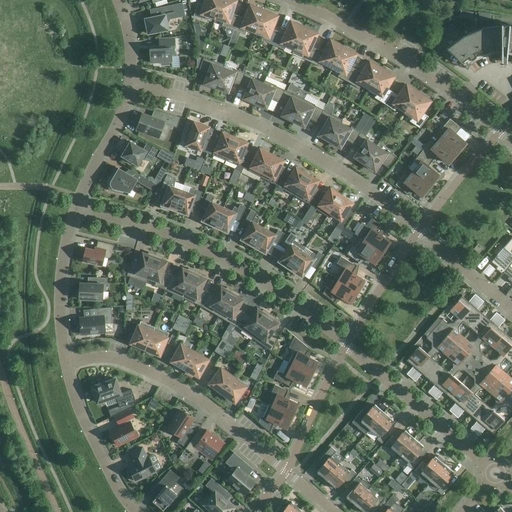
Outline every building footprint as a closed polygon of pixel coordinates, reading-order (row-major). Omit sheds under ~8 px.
[(215,18),(221,0),(205,0),(204,5),(197,3),(193,17),(205,20),(207,15),(215,18)] [(234,30),(238,16),(232,14),(236,1),(234,0),(233,0),(221,0),(215,18),(224,21),(222,26),(234,30)] [(184,14),(183,10),(187,10),(185,3),(182,4),(182,3),(161,8),(162,13),(160,16),(145,19),(146,25),(144,26),(146,32),(148,32),(148,34),(168,30),(167,23),(168,22),(172,17),(184,14)] [(238,16),(234,30),(245,34),(247,29),(255,32),(264,10),(254,6),(252,7),(250,6),(245,19),(238,16)] [(273,45),(279,32),(272,29),(277,16),(275,15),(274,13),(264,10),(255,32),(264,35),(262,40),(273,45)] [(279,32),(273,45),(284,50),(286,45),(295,49),(305,27),(295,22),(293,23),(291,22),(285,35),(279,32)] [(511,26),(509,26),(509,24),(501,24),(501,26),(481,28),(463,36),(447,48),(461,63),(469,57),(471,60),(476,57),(474,53),(482,50),(483,54),(488,52),(487,48),(496,47),(496,51),(502,50),(501,61),(506,61),(506,60),(510,60),(511,54),(511,52),(511,26)] [(305,27),(295,49),(292,54),(311,62),(318,50),(311,47),(317,34),(315,33),(314,31),(305,27)] [(196,35),(197,48),(203,50),(206,39),(196,35)] [(150,63),(161,62),(161,65),(169,65),(169,62),(171,62),(171,56),(175,56),(174,38),(159,39),(160,49),(150,49),(150,63)] [(318,50),(311,62),(322,68),(325,63),(333,67),(344,46),(335,41),(333,42),(331,41),(324,53),(318,50)] [(344,46),(333,67),(341,72),(338,76),(349,82),(356,70),(350,66),(356,54),(354,53),(353,51),(344,46)] [(216,88),(224,65),(213,60),(212,61),(203,58),(199,71),(208,74),(204,84),(216,88)] [(356,70),(349,82),(359,88),(362,84),(370,89),(382,68),(373,63),(371,63),(369,62),(362,74),(356,70)] [(224,65),(216,88),(228,92),(231,83),(239,86),(245,73),(235,69),(234,72),(224,68),(225,65),(224,65)] [(382,68),(370,89),(377,93),(375,98),(385,104),(393,92),(386,88),(394,77),(392,75),(391,73),(382,68)] [(245,73),(239,86),(247,89),(243,99),(255,104),(265,81),(264,80),(263,84),(253,79),(254,77),(245,73)] [(265,81),(255,104),(266,109),(270,99),(278,103),(284,90),(276,86),(265,81)] [(393,92),(385,104),(395,111),(398,107),(405,112),(419,92),(411,86),(408,86),(406,85),(399,96),(393,92)] [(284,90),(278,103),(286,107),(281,116),(293,121),(304,99),(293,93),(293,94),(284,90)] [(419,92),(405,112),(413,117),(410,121),(420,128),(428,117),(422,113),(430,101),(428,100),(428,98),(419,92)] [(304,99),(293,121),(304,127),(308,118),(316,122),(323,110),(315,105),(304,99)] [(323,110),(316,122),(324,126),(318,135),(329,142),(342,120),(331,114),(323,110)] [(164,113),(161,121),(142,114),(136,129),(158,138),(164,123),(176,128),(180,118),(164,113)] [(440,138),(457,153),(466,143),(455,134),(461,128),(450,119),(441,129),(445,132),(440,138)] [(353,144),(360,132),(351,126),(350,129),(341,123),(342,120),(329,142),(340,148),(345,139),(353,144)] [(207,153),(212,139),(206,137),(209,127),(194,122),(192,127),(190,126),(186,136),(189,136),(185,145),(207,153)] [(225,161),(235,137),(222,132),(218,142),(212,139),(207,153),(225,161)] [(360,132),(353,144),(360,149),(354,157),(364,164),(377,146),(367,140),(369,138),(360,132)] [(241,172),(249,155),(243,152),(247,143),(235,137),(225,161),(237,166),(235,169),(241,172)] [(457,153),(440,138),(434,145),(430,141),(422,151),(433,160),(438,155),(448,164),(457,153)] [(130,142),(129,144),(126,142),(120,153),(123,154),(122,156),(127,159),(126,161),(132,164),(133,163),(138,166),(142,159),(144,160),(145,158),(151,161),(157,150),(147,144),(143,150),(130,142)] [(377,146),(364,164),(375,171),(380,163),(388,168),(397,157),(388,150),(386,153),(377,146)] [(260,177),(272,155),(259,148),(255,158),(249,155),(241,172),(242,172),(243,168),(260,177)] [(170,164),(174,155),(161,149),(157,156),(170,164)] [(433,160),(422,151),(414,162),(418,165),(413,171),(430,186),(439,175),(428,166),(433,160)] [(276,189),(285,173),(279,170),(284,161),(272,155),(260,177),(278,186),(276,189)] [(108,182),(108,185),(109,188),(111,190),(114,192),(127,195),(126,195),(127,196),(137,179),(115,167),(115,168),(110,176),(110,177),(109,179),(108,182)] [(294,196),(307,174),(296,167),(290,176),(285,173),(276,189),(281,193),(283,189),(294,196)] [(430,186),(413,171),(408,178),(403,175),(395,185),(406,194),(411,188),(422,196),(430,186)] [(311,205),(319,193),(314,190),(319,181),(307,174),(294,196),(311,205)] [(168,208),(175,210),(181,191),(174,188),(175,178),(167,175),(165,179),(160,190),(167,192),(161,208),(167,210),(168,208)] [(210,178),(203,175),(199,185),(206,187),(210,178)] [(153,190),(156,184),(142,176),(138,182),(153,190)] [(327,217),(341,196),(330,188),(324,197),(319,193),(311,205),(327,217)] [(181,191),(175,210),(187,215),(192,201),(198,204),(202,192),(192,189),(189,194),(181,191)] [(215,226),(223,208),(211,203),(213,197),(207,194),(202,205),(208,208),(202,221),(215,226)] [(291,195),(288,199),(298,205),(301,201),(291,195)] [(341,196),(327,217),(328,217),(330,213),(340,220),(336,227),(342,231),(352,216),(347,212),(353,203),(341,196)] [(223,208),(215,226),(227,232),(233,219),(239,222),(246,208),(239,205),(238,208),(234,207),(231,212),(223,208)] [(354,216),(361,219),(364,212),(357,209),(354,216)] [(253,246),(263,229),(256,225),(258,219),(254,217),(256,213),(251,210),(243,224),(248,227),(242,239),(253,246)] [(361,238),(382,252),(383,251),(385,252),(390,244),(388,243),(390,241),(378,233),(382,227),(371,218),(366,226),(368,227),(361,238)] [(263,229),(253,246),(265,253),(272,241),(278,244),(284,233),(278,230),(275,235),(263,229)] [(294,240),(296,237),(291,233),(282,246),(287,250),(279,261),(290,269),(302,253),(305,248),(294,240)] [(502,274),(511,262),(511,237),(503,248),(510,254),(504,261),(497,255),(491,262),(495,265),(495,264),(498,266),(495,268),(502,274)] [(382,252),(361,238),(354,249),(352,247),(347,254),(359,262),(363,256),(374,263),(376,261),(378,263),(383,255),(381,253),(382,252)] [(85,248),(82,262),(102,266),(104,257),(108,258),(111,257),(114,245),(98,241),(96,250),(85,248)] [(474,249),(479,253),(483,248),(478,244),(474,249)] [(146,283),(147,278),(155,255),(149,252),(148,255),(142,253),(138,263),(131,261),(127,276),(146,283)] [(302,253),(290,269),(302,277),(309,265),(315,269),(324,255),(318,252),(316,255),(313,253),(308,257),(302,253)] [(164,289),(170,275),(163,272),(167,262),(161,260),(162,257),(155,255),(147,278),(156,281),(154,286),(164,289)] [(335,278),(357,291),(358,290),(360,291),(365,283),(363,282),(364,280),(352,272),(356,266),(341,257),(337,264),(342,267),(335,278)] [(508,274),(510,276),(507,279),(511,282),(511,262),(502,274),(504,273),(507,275),(508,274)] [(170,275),(164,289),(183,298),(195,271),(189,268),(188,270),(182,268),(177,278),(170,275)] [(122,270),(120,276),(126,278),(128,272),(122,270)] [(201,306),(208,292),(201,289),(206,279),(201,276),(202,274),(195,271),(183,298),(201,306)] [(79,297),(79,299),(102,300),(102,292),(106,292),(107,278),(92,277),(91,284),(80,283),(80,291),(77,290),(77,297),(79,297)] [(356,292),(357,291),(335,278),(339,280),(332,291),(326,288),(323,294),(334,302),(334,303),(338,296),(350,303),(351,301),(353,302),(358,294),(356,292)] [(208,292),(201,306),(218,316),(233,291),(227,287),(226,289),(221,286),(215,296),(208,292)] [(236,326),(244,313),(238,309),(243,299),(238,296),(239,294),(233,291),(218,316),(236,326)] [(431,326),(445,338),(473,306),(462,296),(453,306),(454,306),(450,310),(458,318),(454,323),(448,324),(442,319),(441,320),(438,317),(431,326)] [(445,338),(456,347),(464,338),(459,333),(458,327),(463,322),(471,329),(483,315),(473,306),(445,338)] [(112,323),(111,307),(94,309),(95,317),(80,318),(81,334),(105,332),(104,324),(112,323)] [(244,313),(236,326),(252,338),(269,314),(263,310),(262,312),(257,308),(251,317),(244,313)] [(269,314),(252,338),(271,351),(278,337),(272,333),(279,323),(274,320),(275,318),(269,314)] [(179,331),(185,318),(179,315),(172,328),(179,331)] [(456,347),(466,356),(494,324),(483,315),(471,329),(480,336),(475,341),(469,342),(464,338),(456,347)] [(185,318),(179,331),(185,335),(192,322),(185,318)] [(135,347),(144,351),(155,327),(140,321),(131,343),(136,345),(135,347)] [(466,356),(477,365),(485,356),(480,351),(479,345),(484,340),(492,347),(505,333),(494,324),(466,356)] [(406,361),(417,370),(445,338),(431,326),(424,334),(427,337),(426,338),(431,343),(431,349),(427,354),(419,347),(415,351),(406,361)] [(169,333),(155,327),(144,351),(154,355),(154,353),(159,355),(169,333)] [(477,365),(488,374),(511,345),(511,339),(505,333),(492,347),(501,354),(496,360),(490,360),(485,356),(477,365)] [(289,362),(311,373),(312,372),(314,373),(318,365),(316,364),(317,361),(305,355),(309,349),(294,336),(289,348),(295,351),(289,362)] [(442,352),(447,356),(456,347),(445,338),(417,370),(428,379),(440,365),(432,358),(436,353),(442,352)] [(220,355),(228,343),(222,339),(214,351),(220,355)] [(228,343),(220,355),(226,359),(234,347),(228,343)] [(184,371),(194,352),(181,345),(172,361),(176,364),(175,366),(184,371)] [(498,383),(506,374),(501,370),(501,363),(505,358),(511,363),(511,345),(488,374),(498,383)] [(428,379),(439,388),(466,356),(456,347),(447,356),(453,361),(453,367),(449,372),(440,365),(428,379)] [(194,352),(184,371),(193,376),(194,374),(198,377),(208,360),(194,352)] [(469,375),(477,365),(466,356),(439,388),(449,397),(461,383),(453,376),(458,371),(464,370),(469,375)] [(311,373),(289,362),(283,374),(277,371),(274,378),(290,386),(293,380),(305,386),(306,383),(309,384),(313,376),(311,375),(311,373)] [(263,368),(257,363),(250,377),(256,381),(263,368)] [(403,371),(412,380),(419,373),(410,364),(403,371)] [(460,407),(488,374),(477,365),(469,375),(474,379),(474,385),(470,391),(461,383),(449,397),(460,407)] [(221,395),(233,378),(221,369),(210,384),(214,387),(213,389),(221,395)] [(485,388),(490,393),(498,383),(488,374),(460,407),(471,416),(483,402),(474,394),(479,389),(485,388)] [(498,383),(509,392),(511,388),(511,378),(506,374),(498,383)] [(233,378),(221,395),(229,401),(230,399),(235,402),(246,387),(233,378)] [(131,390),(120,394),(115,380),(115,379),(114,379),(114,380),(93,387),(92,387),(92,388),(93,388),(94,391),(91,392),(93,400),(96,399),(97,401),(97,402),(97,403),(98,402),(115,396),(118,402),(134,397),(131,390)] [(434,399),(441,391),(431,382),(424,390),(434,399)] [(471,416),(481,425),(509,392),(498,383),(490,393),(495,397),(496,403),(491,409),(483,402),(471,416)] [(269,405),(292,415),(292,414),(294,415),(298,406),(296,405),(297,403),(285,397),(288,391),(275,385),(271,392),(277,395),(272,406),(269,405)] [(511,395),(509,392),(481,425),(492,434),(500,425),(500,424),(504,420),(496,413),(500,408),(506,407),(511,411),(511,395)] [(148,406),(155,410),(159,402),(152,398),(148,406)] [(445,408),(455,417),(461,409),(452,401),(445,408)] [(292,415),(269,405),(263,417),(261,416),(258,422),(269,432),(274,422),(286,428),(287,425),(289,426),(293,418),(291,417),(292,415)] [(365,434),(384,413),(375,405),(367,414),(362,410),(352,422),(358,428),(359,428),(365,434)] [(118,446),(137,437),(130,422),(129,423),(128,420),(134,417),(130,410),(115,417),(118,425),(119,424),(120,427),(111,432),(113,435),(111,436),(114,443),(116,442),(118,446)] [(193,419),(189,416),(189,414),(185,412),(184,413),(180,410),(167,429),(180,437),(177,442),(183,446),(191,434),(186,431),(193,419)] [(384,413),(365,434),(366,435),(370,430),(378,437),(377,439),(382,443),(390,434),(385,430),(393,420),(384,413)] [(96,420),(99,429),(107,425),(105,422),(111,420),(108,415),(96,420)] [(473,419),(466,426),(476,435),(483,428),(473,419)] [(213,434),(207,430),(200,440),(195,436),(186,448),(195,455),(199,450),(211,459),(224,443),(218,438),(219,438),(213,434)] [(400,455),(414,438),(405,431),(397,440),(392,436),(384,445),(389,450),(391,448),(400,455)] [(149,443),(157,442),(156,434),(148,435),(149,443)] [(414,438),(400,455),(408,462),(406,465),(412,469),(420,460),(415,455),(423,446),(414,438)] [(148,457),(147,458),(142,447),(128,454),(133,465),(128,467),(130,470),(128,471),(128,473),(130,478),(132,479),(134,478),(135,481),(155,472),(148,457)] [(317,476),(324,482),(340,464),(332,456),(336,451),(331,447),(320,459),(325,463),(317,473),(319,474),(317,476)] [(156,459),(162,465),(168,457),(162,452),(156,459)] [(182,453),(179,458),(184,462),(188,457),(187,456),(182,453)] [(249,466),(234,453),(226,462),(235,470),(227,480),(244,495),(246,493),(248,492),(250,491),(252,489),(253,487),(253,485),(255,482),(244,473),(249,466)] [(430,481),(444,464),(435,456),(427,466),(422,462),(414,471),(419,475),(421,473),(430,481)] [(445,481),(453,472),(451,470),(453,468),(446,463),(444,464),(430,481),(439,488),(437,491),(442,495),(450,485),(445,481)] [(343,479),(348,483),(356,473),(351,469),(349,471),(340,464),(324,482),(331,488),(333,486),(335,488),(343,479)] [(379,477),(384,471),(381,469),(376,475),(379,477)] [(176,495),(170,489),(179,478),(170,470),(155,488),(160,492),(152,501),(163,510),(176,495)] [(229,511),(230,511),(233,508),(226,501),(231,495),(218,484),(211,479),(206,485),(214,493),(205,504),(213,511),(229,511)] [(355,505),(372,486),(371,486),(368,490),(359,482),(357,485),(353,481),(350,484),(354,488),(346,497),(355,505)] [(365,511),(372,504),(377,508),(385,498),(372,487),(372,486),(355,505),(356,506),(354,508),(359,511),(361,511),(362,511),(363,511),(365,511)] [(401,511),(404,509),(395,502),(393,504),(388,500),(380,510),(381,511),(401,511)] [(430,501),(426,506),(430,510),(434,505),(430,501)] [(298,511),(301,510),(292,502),(284,511),(279,507),(274,511),(298,511)]
